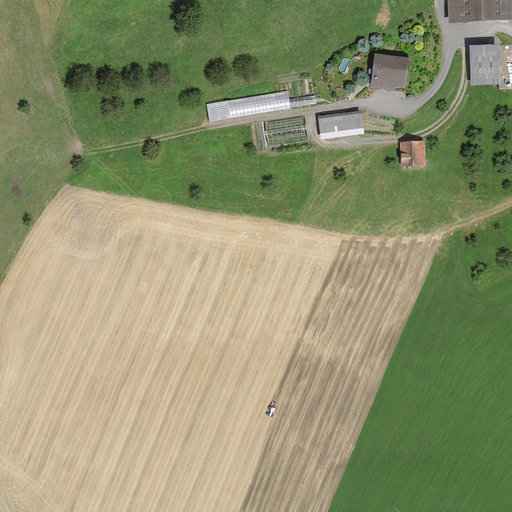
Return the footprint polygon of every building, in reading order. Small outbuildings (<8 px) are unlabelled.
[(511,0),(451,0),(453,19),(511,15),(511,0)] [(498,46),(470,47),(472,81),(499,80),(498,46)] [(426,63),(389,59),(386,89),(423,93),(426,63)] [(289,93),(207,105),(210,122),(292,110),(289,93)] [(373,117),(331,121),(332,138),(375,134),(373,117)] [(435,144),(411,147),(413,168),(437,166),(435,144)]
